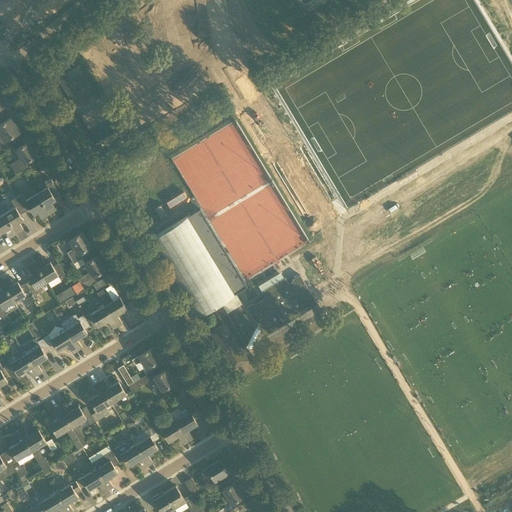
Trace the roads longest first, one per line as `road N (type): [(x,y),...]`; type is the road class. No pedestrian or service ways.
road 1 (residential): [(0,418),(167,316)]
road 2 (unclassified): [(99,203),(10,62)]
road 3 (residential): [(100,511),(235,429)]
road 4 (unclassified): [(167,316),(99,203)]
road 5 (unclassified): [(235,429),(167,316)]
